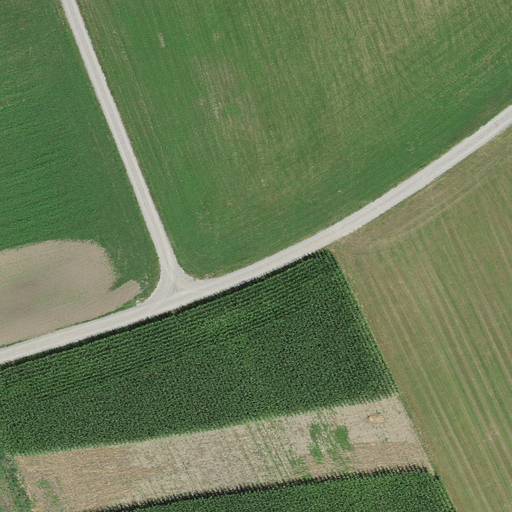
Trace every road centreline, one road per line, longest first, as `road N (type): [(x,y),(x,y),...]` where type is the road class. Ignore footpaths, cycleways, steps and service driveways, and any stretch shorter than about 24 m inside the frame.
road 1 (track): [(511,113),(316,243),(181,296),(68,0)]
road 2 (track): [(0,356),(181,296)]
